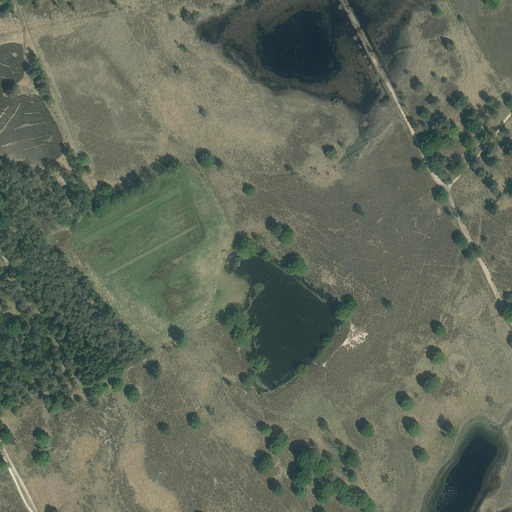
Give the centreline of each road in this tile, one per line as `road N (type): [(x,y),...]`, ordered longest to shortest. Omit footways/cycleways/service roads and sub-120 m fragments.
road 1 (track): [(339,0),(444,188)]
road 2 (track): [(444,188),(511,324)]
